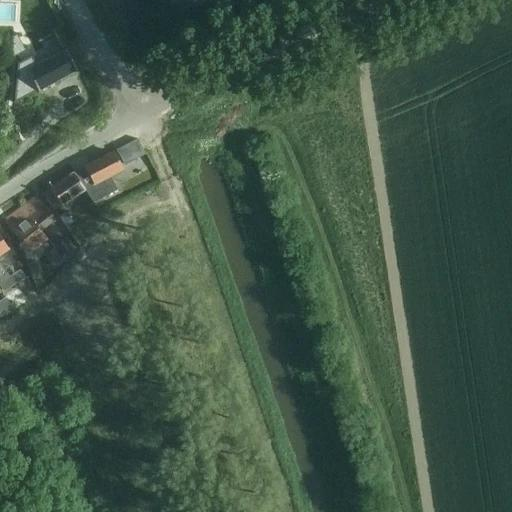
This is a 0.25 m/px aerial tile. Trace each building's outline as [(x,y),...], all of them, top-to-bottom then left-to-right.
[(16,35),(11,38),(10,59),(24,51),(16,35)] [(16,64),(13,103),(36,91),(37,92),(76,71),(64,50),(35,65),(30,57),(16,64)] [(136,140),(126,145),(134,160),(144,155),(136,140)] [(84,167),(73,174),(84,190),(91,202),(115,189),(112,184),(109,177),(121,171),(111,153),(84,167)] [(73,174),(43,194),(54,210),(75,196),(84,190),(73,174)] [(36,196),(21,207),(40,231),(54,219),(36,196)] [(21,207),(7,218),(25,242),(19,246),(27,255),(47,240),(40,231),(21,207)] [(65,213),(59,217),(66,227),(72,223),(65,213)] [(65,236),(56,244),(64,255),(74,247),(65,236)] [(35,263),(27,265),(31,277),(39,274),(35,263)] [(7,276),(0,280),(0,283),(5,291),(13,286),(7,276)] [(4,298),(0,300),(0,316),(11,310),(10,307),(4,298)]
